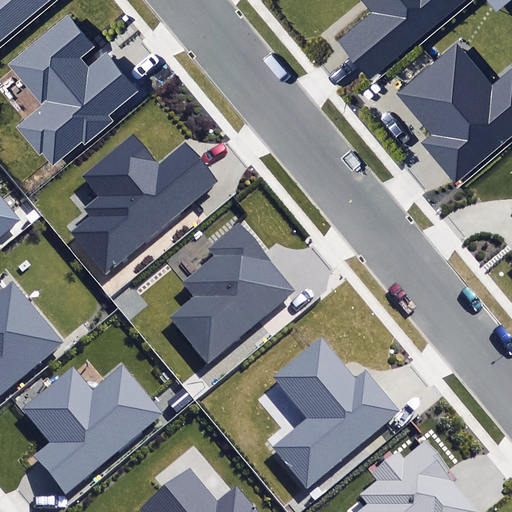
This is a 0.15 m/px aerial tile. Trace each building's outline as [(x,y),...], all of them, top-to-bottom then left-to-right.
[(0,0),(0,38),(45,0),(0,0)] [(340,41),(370,78),(466,0),(361,0),(373,14),(340,41)] [(510,0),(486,0),(497,12),(510,0)] [(43,153),(53,165),(83,139),(87,145),(115,122),(108,114),(137,91),(105,54),(88,68),(78,56),(90,46),(65,16),(6,66),(40,107),(14,128),(39,157),(43,153)] [(420,144),(454,184),(511,135),(511,73),(493,89),(456,45),(397,94),(432,135),(420,144)] [(71,233),(105,273),(215,180),(184,144),(159,165),(133,134),(84,175),(100,195),(81,210),(88,218),(71,233)] [(0,235),(17,221),(0,201),(0,235)] [(170,319),(207,363),(292,290),(238,227),(210,251),(216,257),(184,285),(195,297),(170,319)] [(0,397),(63,342),(11,284),(0,293),(0,397)] [(307,418),(273,446),(306,486),(400,409),(368,371),(357,380),(322,338),(274,378),(307,418)] [(34,456),(65,493),(162,411),(121,363),(90,389),(72,368),(24,409),(52,441),(34,456)] [(476,511),(445,474),(448,471),(426,444),(405,460),(397,450),(370,472),(376,480),(360,493),(368,504),(357,511),(476,511)] [(254,511),(235,490),(221,502),(190,467),(140,511),(254,511)]
